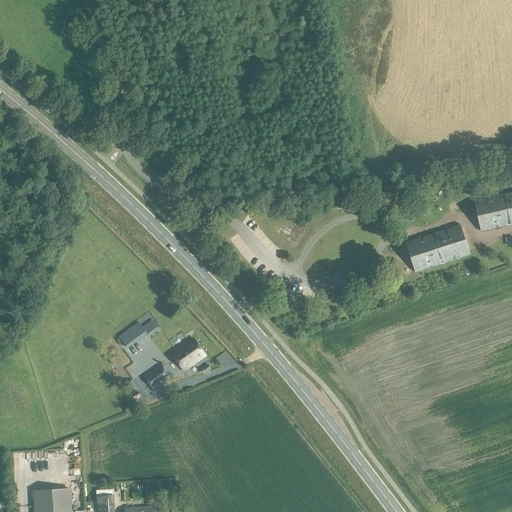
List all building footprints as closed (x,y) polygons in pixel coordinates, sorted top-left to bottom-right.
[(511,192),(476,201),(483,231),(511,224),(511,192)] [(459,226),(408,243),(412,254),(416,252),(418,259),(413,260),(417,272),(468,256),(459,226)] [(271,258),(277,255),(273,248),(267,251),(271,258)] [(120,339),(118,340),(122,346),(125,344),(128,349),(142,338),(147,334),(143,327),(139,323),(119,337),(120,339)] [(193,339),(172,354),(185,371),(206,356),(193,339)] [(208,364),(201,369),(204,375),(211,370),(208,364)] [(161,365),(144,377),(154,390),(170,378),(161,365)] [(71,490),(36,491),(36,511),(85,511),(72,511),(71,490)] [(114,495),(97,497),(98,504),(98,511),(115,511),(115,503),(114,495)]
